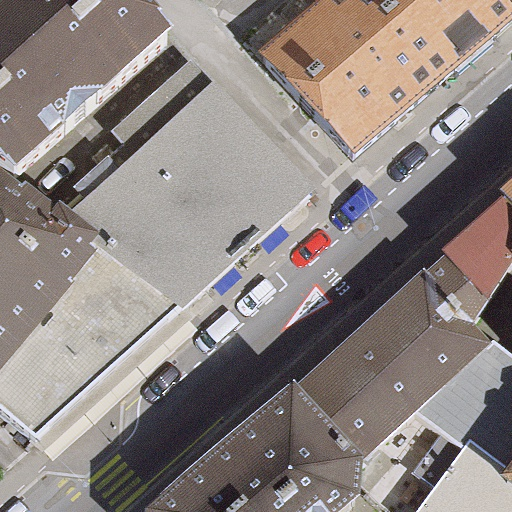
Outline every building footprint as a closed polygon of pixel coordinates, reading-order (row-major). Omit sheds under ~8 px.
[(125,0),(0,0),(0,168),(14,179),(167,46),(125,0)] [(511,0),(335,0),(263,64),(352,164),(408,115),(511,22),(511,0)] [(91,208),(69,229),(83,240),(182,316),(200,300),(247,257),(294,215),(309,201),(202,86),(189,72),(116,137),(129,151),(79,195),(91,208)] [(0,417),(35,447),(42,452),(46,456),(71,434),(194,325),(188,321),(182,316),(83,240),(69,229),(25,194),(22,197),(0,179),(0,417)] [(511,202),(502,211),(511,221),(511,202)] [(421,283),(291,400),(356,472),(414,419),(479,363),(486,355),(468,337),(511,269),(511,221),(502,211),(443,264),(445,266),(435,275),(423,285),(421,283)] [(479,363),(414,419),(437,438),(463,456),(468,449),(502,474),(511,459),(511,362),(492,347),(486,355),(479,363)] [(291,400),(220,461),(162,511),(347,511),(354,507),(356,472),(291,400)] [(511,481),(502,474),(468,449),(463,456),(437,438),(413,471),(439,489),(422,511),(511,511),(511,494),(506,490),(511,481)] [(511,459),(502,474),(511,481),(506,490),(511,494),(511,459)]
